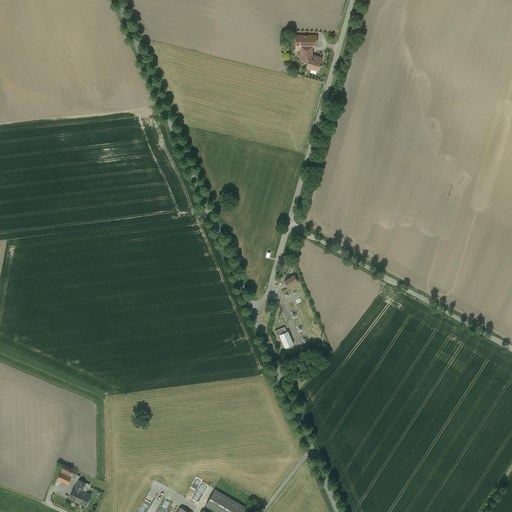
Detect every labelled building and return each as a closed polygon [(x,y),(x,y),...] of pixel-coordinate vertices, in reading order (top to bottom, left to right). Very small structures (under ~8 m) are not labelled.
[(315,35),(296,35),(296,46),(312,46),(315,46),(315,42),(315,35)] [(312,46),(303,46),(303,50),(302,50),(302,55),(300,57),(302,59),(302,61),(308,62),(309,59),(312,60),(313,58),(314,55),(312,55),(312,46)] [(322,58),(314,55),(313,58),(312,60),(309,59),(308,62),(307,67),(318,70),(319,68),(320,67),(321,66),(320,64),(322,58)] [(294,275),(284,280),(289,287),(298,281),(294,275)] [(284,327),(275,331),(279,340),(281,338),(280,335),(286,332),(284,327)] [(286,332),(280,335),(281,338),(285,348),(293,344),(287,331),(286,332)] [(73,473),(62,468),(57,479),(68,484),(73,473)] [(89,484),(79,480),(70,498),(85,505),(91,495),(82,491),(84,487),(87,488),(89,484)] [(243,511),(246,507),(215,490),(206,505),(218,511),(243,511)]
